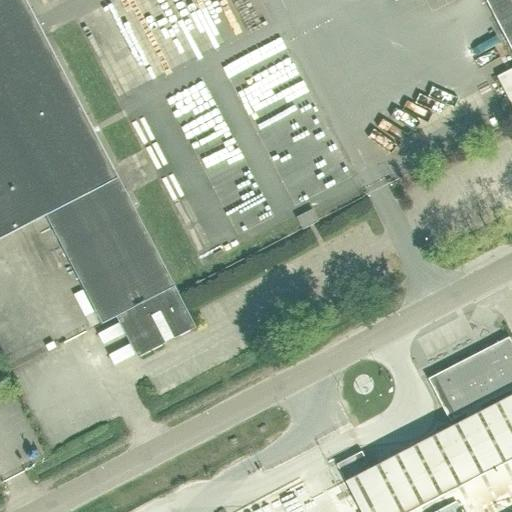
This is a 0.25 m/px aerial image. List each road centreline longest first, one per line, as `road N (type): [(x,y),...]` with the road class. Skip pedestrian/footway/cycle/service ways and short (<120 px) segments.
road 1 (unclassified): [(35,511),(511,267)]
road 2 (unknown): [(429,309),(280,0)]
road 3 (unknown): [(305,372),(294,418),(280,436),(166,511)]
